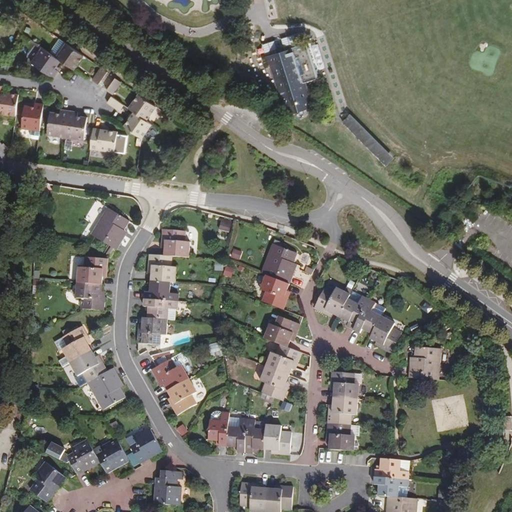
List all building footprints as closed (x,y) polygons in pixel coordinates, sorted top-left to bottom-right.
[(292,99),(309,94),(305,80),(300,62),(295,45),(307,42),(305,34),(274,42),(279,59),(282,59),(283,66),(282,66),(284,76),(287,75),(291,90),(289,90),(292,99)] [(33,64),(45,72),(55,81),(59,76),(61,72),(58,69),(62,63),(74,72),(84,58),(59,40),(49,54),(43,50),(33,64)] [(313,59),(307,42),(295,45),(300,62),(313,59)] [(305,80),(318,76),(313,59),(300,62),(305,80)] [(107,73),(100,68),(91,80),(99,85),(107,73)] [(305,80),(309,94),(322,90),(318,76),(305,80)] [(112,94),(121,82),(114,78),(106,90),(112,94)] [(0,113),(17,116),(20,93),(2,91),(0,99),(0,98),(0,113)] [(138,95),(129,109),(134,112),(124,126),(142,139),(152,125),(146,120),(156,107),(138,95)] [(121,111),(124,105),(113,97),(108,102),(118,109),(121,111)] [(42,127),(46,101),(36,99),(36,104),(26,103),(25,105),(23,119),(23,124),(34,126),(42,127)] [(390,152),(396,146),(352,105),(347,110),(390,152)] [(60,113),(51,112),(48,135),(86,140),(89,117),(83,116),(79,116),(79,112),(64,109),(61,109),(60,113)] [(41,135),(42,127),(34,126),(33,132),(35,134),(41,135)] [(94,130),(91,150),(114,153),(117,133),(94,130)] [(107,206),(91,234),(117,249),(125,234),(122,232),(130,219),(107,206)] [(221,225),(223,218),(213,215),(211,223),(221,225)] [(179,306),(170,305),(171,285),(162,284),(163,274),(168,274),(169,259),(164,258),(165,247),(182,248),(182,234),(177,234),(177,223),(155,222),(154,232),(157,232),(156,247),(142,246),(141,257),(144,258),(143,283),(137,283),(136,299),(141,300),(140,310),(135,310),(134,324),(130,324),(130,334),(153,336),(153,340),(153,345),(186,333),(183,321),(165,326),(160,326),(161,312),(179,313),(179,306)] [(290,260),(285,258),(291,244),(274,237),(267,235),(255,264),(261,266),(255,281),(260,283),(257,292),(278,300),(281,291),(278,289),(290,260)] [(82,310),(105,311),(105,300),(102,300),(104,270),(107,270),(108,260),(85,258),(84,268),(78,268),(77,299),(82,299),(82,310)] [(321,279),(311,299),(320,304),(322,300),(345,312),(343,316),(356,323),(358,318),(368,324),(367,328),(380,334),(379,337),(389,342),(399,322),(390,317),(392,312),(378,305),(368,300),(372,293),(347,282),(345,284),(331,277),(329,283),(321,279)] [(372,293),(368,300),(378,305),(382,297),(372,292),(372,293)] [(260,330),(276,335),(273,345),(267,343),(257,372),(261,374),(257,384),(270,388),(280,392),(283,382),(280,381),(291,353),(294,354),(298,343),(284,338),(289,324),(292,325),(296,315),(274,308),(271,317),(266,316),(260,330)] [(99,366),(84,340),(88,338),(82,328),(55,344),(60,353),(63,351),(67,358),(59,363),(63,369),(71,364),(79,378),(83,376),(105,412),(127,399),(120,387),(123,385),(115,370),(108,374),(102,364),(99,366)] [(407,367),(437,369),(439,338),(413,336),(412,351),(408,351),(407,367)] [(153,340),(140,344),(143,349),(153,345),(153,340)] [(174,345),(165,351),(171,360),(175,357),(181,353),(176,346),(174,345)] [(192,383),(175,357),(171,360),(165,351),(146,363),(152,372),(155,370),(170,395),(167,397),(173,406),(193,394),(187,386),(192,383)] [(351,442),(352,426),(356,426),(357,415),(348,415),(348,405),(353,405),(355,375),(358,375),(359,365),(328,362),(327,372),(331,373),(329,403),(326,403),(324,424),(327,425),(326,440),(351,442)] [(270,388),(257,384),(256,388),(268,393),(270,388)] [(279,393),(277,400),(286,403),(288,396),(279,393)] [(240,454),(248,454),(257,455),(257,451),(283,453),(283,456),(293,456),(295,435),(284,434),(285,428),(269,427),(269,425),(259,424),(259,423),(232,421),(232,416),(218,414),(214,417),(212,442),(223,443),(222,448),(240,450),(240,454)] [(183,423),(178,416),(172,421),(177,427),(183,423)] [(160,446),(149,429),(133,439),(135,442),(130,446),(141,462),(147,459),(145,456),(160,446)] [(78,475),(85,471),(83,469),(99,459),(107,473),(113,469),(112,467),(128,458),(117,439),(101,448),(103,452),(98,456),(89,440),(72,450),(74,454),(68,457),(67,455),(64,454),(66,450),(52,444),(47,454),(67,463),(70,462),(78,475)] [(374,459),(373,474),(377,474),(377,485),(387,486),(386,502),(390,502),(388,511),(414,511),(414,510),(416,487),(397,486),(398,475),(406,476),(408,450),(379,449),(378,459),(374,459)] [(33,492),(49,504),(57,494),(55,492),(65,477),(48,465),(37,480),(40,482),(33,492)] [(158,504),(180,506),(182,488),(177,487),(177,480),(180,479),(180,473),(163,472),(162,479),(157,478),(156,486),(160,487),(158,504)] [(242,484),(241,506),(251,507),(251,511),(257,511),(281,511),(282,510),(293,510),(294,488),(284,487),(284,491),(254,488),(254,485),(242,484)] [(199,503),(203,507),(209,500),(205,496),(199,503)] [(361,511),(354,502),(346,508),(347,510),(344,511),(361,511)]
